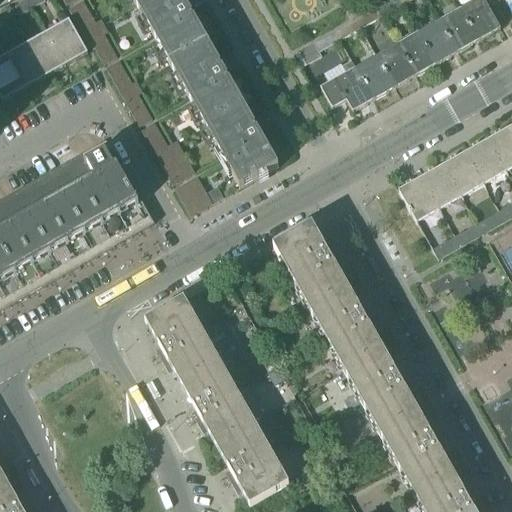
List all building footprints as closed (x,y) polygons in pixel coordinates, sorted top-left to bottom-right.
[(41,0),(30,0),(27,2),(31,11),(44,4),(41,0)] [(79,0),(65,0),(62,2),(66,9),(80,1),(79,0)] [(129,0),(221,161),(238,192),(239,194),(278,172),(263,144),(267,142),(254,119),(250,121),(228,83),(232,81),(219,58),(215,60),(193,21),(197,19),(186,0),(129,0)] [(397,0),(396,0),(377,11),(382,19),(402,7),(397,0)] [(481,1),(460,13),(478,44),(498,33),(499,33),(481,1)] [(31,11),(27,2),(14,9),(19,18),(31,11)] [(83,5),(68,13),(72,19),(86,11),(83,5)] [(86,11),(72,19),(75,24),(89,16),(86,11)] [(377,11),(355,23),(360,31),(382,19),(377,11)] [(460,13),(439,25),(457,56),(478,44),(460,13)] [(89,16),(75,24),(78,30),(92,22),(89,16)] [(92,22),(78,30),(81,35),(95,27),(95,26),(92,22)] [(95,27),(81,35),(84,41),(104,30),(100,23),(95,26),(95,27)] [(355,23),(334,35),(339,43),(360,31),(355,23)] [(68,24),(47,36),(66,69),(87,57),(68,24)] [(439,25),(418,36),(436,68),(457,56),(439,25)] [(104,30),(84,41),(88,47),(104,38),(108,36),(104,30)] [(313,47),(314,47),(318,55),(339,43),(334,35),(313,47)] [(47,36),(25,48),(44,81),(66,69),(47,36)] [(418,36),(398,48),(416,80),(436,68),(418,36)] [(104,38),(88,47),(91,53),(94,51),(107,44),(104,38)] [(107,44),(94,51),(97,57),(110,49),(107,44)] [(25,48),(4,60),(23,93),(44,81),(25,48)] [(398,48),(376,60),(394,92),(416,80),(398,48)] [(110,49),(97,57),(100,62),(113,55),(110,49)] [(113,55),(100,62),(104,68),(116,61),(113,55)] [(23,93),(4,60),(0,62),(0,101),(2,105),(23,93)] [(376,60),(355,72),(373,104),(394,92),(376,60)] [(373,104),(355,72),(351,64),(342,69),(347,77),(321,92),(332,113),(346,105),(352,116),(353,115),(373,104)] [(119,65),(106,73),(108,78),(121,70),(119,65)] [(121,70),(108,78),(112,83),(125,76),(121,70)] [(125,76),(112,83),(115,89),(128,81),(125,76)] [(128,81),(115,89),(118,95),(131,87),(128,81)] [(131,87),(118,95),(121,100),(139,91),(136,85),(131,87)] [(139,91),(121,100),(125,106),(138,98),(142,97),(139,91)] [(138,98),(125,106),(128,112),(141,104),(138,98)] [(141,104),(128,112),(131,118),(144,110),(141,104)] [(144,110),(131,118),(134,123),(147,115),(144,110)] [(147,115),(134,123),(138,130),(152,123),(147,115)] [(154,127),(140,135),(144,141),(157,133),(154,127)] [(511,137),(509,132),(487,145),(504,175),(511,170),(511,137)] [(157,133),(144,141),(147,146),(160,139),(157,133)] [(160,139),(147,146),(150,152),(163,144),(160,139)] [(163,144),(150,152),(153,157),(167,150),(163,144)] [(167,150),(153,157),(157,163),(179,150),(176,145),(167,150)] [(487,145),(465,157),(482,188),(504,175),(487,145)] [(0,314),(79,270),(153,228),(140,205),(136,207),(117,173),(116,171),(113,172),(105,157),(107,156),(106,154),(105,155),(101,147),(100,148),(99,148),(0,203),(0,314)] [(179,150),(157,163),(172,189),(185,182),(180,173),(189,168),(179,150)] [(465,157),(443,170),(460,200),(482,188),(465,157)] [(189,168),(180,173),(185,182),(194,177),(189,168)] [(443,170),(420,182),(438,213),(460,200),(443,170)] [(196,181),(187,186),(193,197),(203,192),(196,181)] [(438,213),(420,182),(400,194),(399,193),(398,194),(408,212),(407,213),(409,217),(410,216),(416,226),(417,226),(416,225),(438,213)] [(187,186),(175,193),(190,221),(212,208),(223,202),(216,191),(205,197),(203,192),(193,197),(187,186)] [(511,213),(509,208),(498,215),(504,225),(511,220),(511,213)] [(504,225),(498,215),(486,221),(492,232),(504,225)] [(389,368),(369,333),(366,328),(371,325),(365,315),(361,317),(354,305),(332,267),(336,264),(331,254),(327,256),(320,244),(319,244),(312,230),(273,252),(413,501),(419,511),(472,511),(476,510),(470,500),(466,502),(458,490),(436,452),(441,449),(435,439),(431,441),(424,429),(423,429),(402,391),(406,388),(400,378),(396,380),(389,368)] [(511,270),(511,240),(507,232),(493,241),(511,270)] [(465,233),(453,240),(460,251),(471,244),(465,233)] [(460,251),(453,240),(442,246),(448,257),(460,251)] [(172,374),(194,412),(190,415),(195,425),(199,423),(206,435),(228,474),(224,476),(237,499),(242,497),(249,510),(288,488),(183,303),(144,325),(159,351),(155,353),(161,364),(165,361),(172,374)] [(288,380),(283,370),(268,378),(273,388),(274,387),(283,382),(288,380)] [(12,499),(0,476),(0,511),(25,511),(24,509),(20,511),(12,499)]
